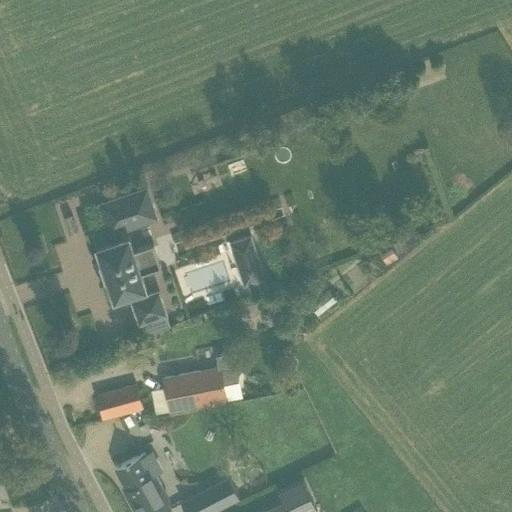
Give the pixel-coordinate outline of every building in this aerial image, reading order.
[(101,260),(99,260),(105,277),(107,276),(114,298),(146,287),(141,272),(161,266),(153,242),(133,249),(129,234),(124,236),(122,228),(137,223),(132,210),(152,203),(147,186),(99,203),(105,222),(109,220),(116,239),(96,245),(101,260)] [(243,284),(266,277),(252,233),(229,240),(243,284)] [(158,290),(131,299),(139,322),(166,313),(158,290)] [(237,379),(232,352),(215,355),(218,368),(164,379),(171,410),(191,405),(224,400),(221,383),(237,379)] [(103,417),(141,407),(135,384),(98,393),(103,417)] [(159,511),(171,506),(160,485),(162,484),(155,472),(160,469),(150,450),(145,452),(144,451),(115,466),(126,487),(124,488),(136,511),(159,511)] [(239,497),(229,477),(200,492),(210,511),(239,497)] [(287,511),(311,511),(317,509),(303,480),(278,492),(283,502),(287,511)] [(287,511),(283,502),(268,509),(269,511),(287,511)]
